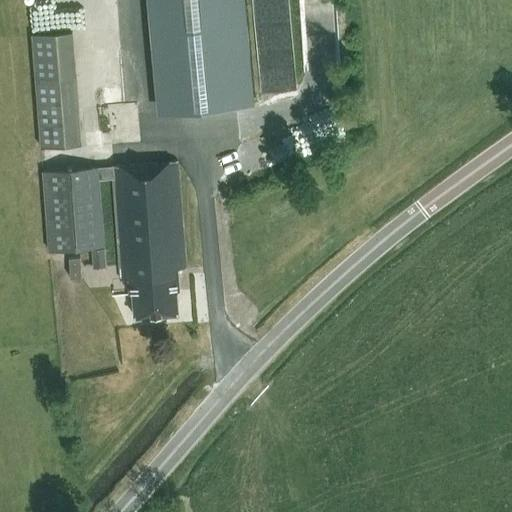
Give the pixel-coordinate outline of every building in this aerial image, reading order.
[(163,0),(174,110),(253,103),(244,0),(163,0)] [(86,27),(41,29),(47,143),(92,140),(86,27)] [(137,103),(136,87),(111,89),(113,105),(137,103)] [(342,117),(296,123),(299,148),(345,142),(342,117)] [(178,161),(63,170),(45,172),(51,250),(106,246),(100,178),(113,177),(121,278),(128,277),(129,292),(134,292),(135,315),(178,312),(176,289),(179,288),(177,267),(186,266),(178,161)] [(93,268),(106,266),(105,248),(91,249),(93,268)] [(70,277),(81,277),(80,256),(69,257),(70,277)]
